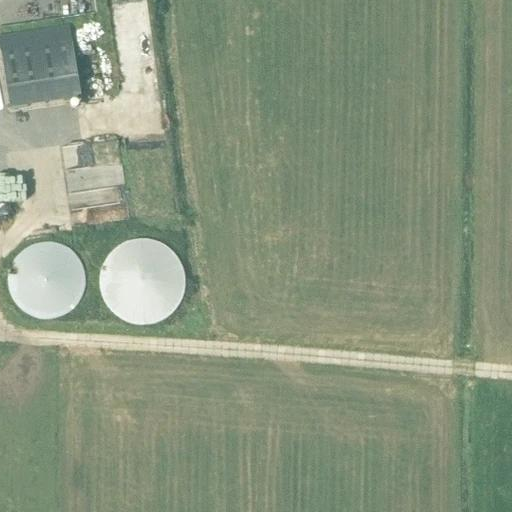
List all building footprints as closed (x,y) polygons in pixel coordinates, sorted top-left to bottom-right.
[(10,112),(81,102),(73,44),(0,54),(10,112)] [(102,185),(99,166),(119,163),(115,139),(64,147),(69,180),(85,178),(87,187),(102,185)] [(71,211),(105,208),(103,189),(69,192),(71,211)] [(120,246),(114,320),(176,325),(182,250),(120,246)] [(22,252),(24,316),(76,315),(74,250),(22,252)]
